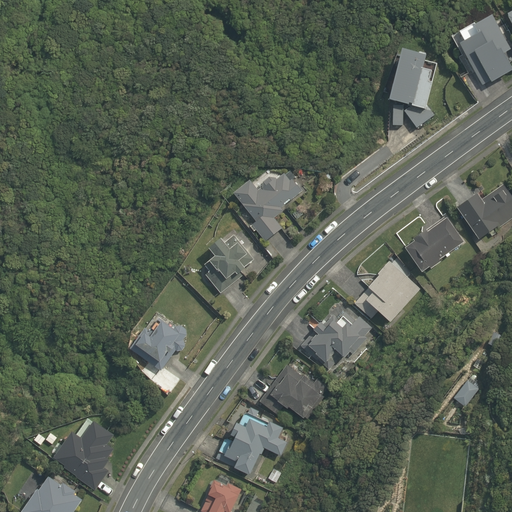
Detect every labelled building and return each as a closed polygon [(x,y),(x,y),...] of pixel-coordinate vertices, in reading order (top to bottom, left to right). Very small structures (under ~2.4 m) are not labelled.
[(482,84),(511,69),(511,50),(494,13),(461,29),(468,42),(462,44),(482,84)] [(441,60),(405,50),(392,98),(412,103),(405,108),(418,127),(435,115),(429,105),(441,60)] [(253,180),(237,191),(257,219),(251,223),(265,242),(289,225),(279,211),(306,191),(289,167),(259,188),(253,180)] [(511,217),(511,193),(506,184),(483,199),(479,193),(458,206),(480,239),(511,217)] [(447,218),(408,247),(426,271),(465,242),(447,218)] [(235,274),(255,259),(236,234),(228,240),(227,237),(214,247),(219,254),(208,262),(212,268),(205,274),(221,295),(240,281),(235,274)] [(391,260),(352,302),(372,320),(381,311),(392,321),(422,289),(391,260)] [(334,292),(307,320),(321,333),(309,345),(327,362),(339,350),(348,359),(374,331),(334,292)] [(183,340),(188,332),(167,318),(158,332),(148,325),(132,349),(162,370),(176,350),(181,354),(189,343),(183,340)] [(508,338),(496,331),(488,344),(501,351),(508,338)] [(289,366),(261,402),(279,416),(287,405),(308,420),(327,395),(289,366)] [(481,386),(468,377),(453,399),(467,408),(481,386)] [(240,433),(228,454),(239,460),(236,467),(252,476),(267,448),(282,456),(293,437),(241,408),(230,428),(240,433)] [(76,431),(55,459),(96,490),(111,471),(105,466),(117,450),(107,442),(115,432),(97,418),(83,436),(76,431)] [(51,472),(20,510),(22,511),(73,511),(84,499),(51,472)] [(233,511),(245,491),(216,476),(199,510),(202,511),(233,511)]
